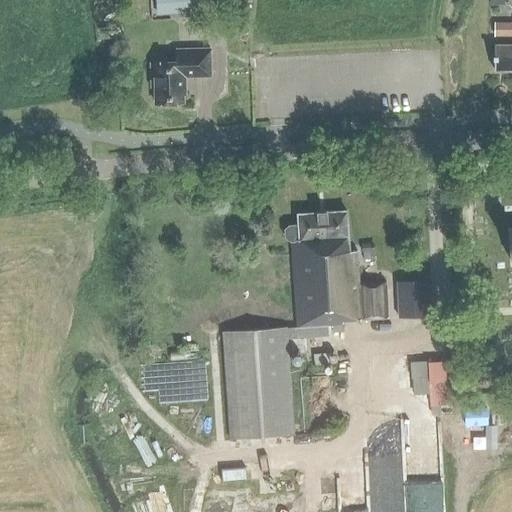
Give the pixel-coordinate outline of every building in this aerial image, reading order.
[(155,0),(156,1),(173,0),(174,12),(193,10),(192,0),(155,0)] [(511,33),(511,22),(493,22),(493,33),(511,33)] [(511,43),(491,44),(491,67),(511,67),(511,43)] [(155,103),(183,103),(182,82),(185,82),(185,77),(210,76),(210,49),(176,49),(176,63),(149,64),(150,88),(154,87),(155,103)] [(192,443),(197,511),(328,511),(322,432),(295,434),(287,340),(326,338),(326,334),(343,333),(342,323),(387,320),(385,283),(358,285),(356,252),(348,252),(345,211),(296,215),(296,225),(289,225),(283,231),(284,240),(289,243),(296,326),(285,327),(285,324),(221,330),(230,440),(192,443)] [(374,260),(373,244),(362,245),(363,260),(374,260)] [(427,317),(424,281),(395,283),(398,320),(427,317)] [(413,355),(415,402),(452,400),(450,353),(413,355)] [(487,425),(487,416),(486,412),(486,409),(465,409),(465,411),(466,416),(466,425),(487,425)]
